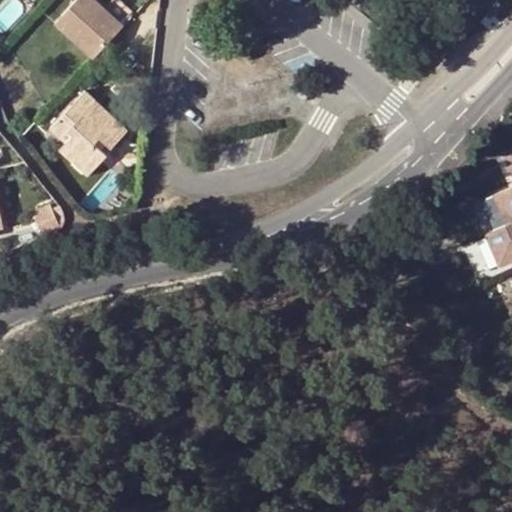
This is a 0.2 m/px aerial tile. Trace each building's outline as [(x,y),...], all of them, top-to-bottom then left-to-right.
[(92,57),(127,19),(108,2),(103,9),(92,0),(73,0),(54,21),(92,57)] [(92,102),(93,100),(84,91),(56,120),(67,129),(65,131),(70,136),(64,142),(57,149),(73,164),(78,158),(91,170),(104,155),(98,149),(93,145),(98,137),(102,142),(108,148),(126,130),(112,117),(109,119),(92,102)] [(112,117),(93,100),(92,102),(109,119),(112,117)] [(67,129),(56,120),(50,127),(64,142),(70,136),(65,131),(67,129)] [(98,149),(102,142),(98,137),(93,145),(98,149)] [(511,150),(506,153),(511,166),(511,187),(495,194),(508,224),(488,232),(501,264),(511,259),(511,150)] [(78,158),(73,164),(85,176),(91,170),(78,158)] [(32,217),(39,234),(57,226),(48,204),(37,208),(40,214),(32,217)]
